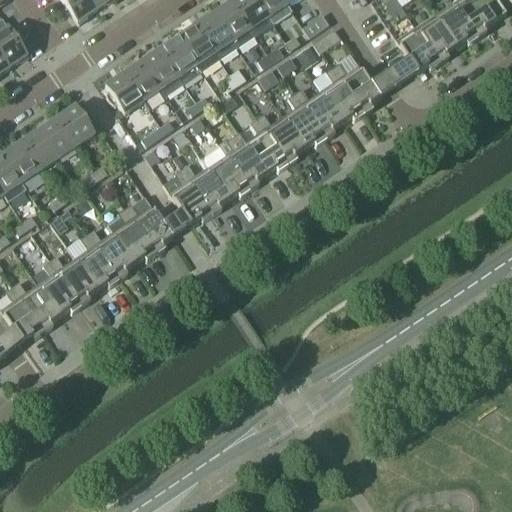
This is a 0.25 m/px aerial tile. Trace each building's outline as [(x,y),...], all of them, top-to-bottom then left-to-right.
[(95,15),(84,0),(57,0),(77,29),(78,29),(76,27),(95,15)] [(110,0),(84,0),(95,15),(113,3),(110,0)] [(252,0),(238,0),(230,6),(253,40),(271,28),(252,0)] [(252,0),(271,28),(290,15),(280,1),(279,0),(252,0)] [(394,3),(391,0),(381,0),(378,2),(383,10),(394,3)] [(462,0),(452,7),(476,44),(486,37),(483,34),(504,20),(490,0),(462,0)] [(511,0),(501,0),(511,10),(511,8),(511,0)] [(230,6),(212,18),(235,52),(253,40),(230,6)] [(433,20),(455,53),(464,47),(466,50),(476,44),(452,7),(433,20)] [(212,18),(194,30),(217,64),(235,52),(212,18)] [(321,20),(301,33),(308,44),(328,31),(321,20)] [(414,33),(438,69),(448,63),(446,59),(455,53),(433,20),(414,33)] [(180,40),(177,42),(196,71),(199,76),(217,64),(194,30),(180,40)] [(7,32),(0,36),(0,62),(7,73),(25,61),(27,63),(7,32)] [(388,77),(398,91),(426,72),(429,76),(438,69),(414,33),(394,46),(407,65),(388,77)] [(333,34),(312,49),(319,59),(340,45),(333,34)] [(177,42),(159,54),(178,83),(196,71),(177,42)] [(294,42),(285,48),(290,56),(299,50),(294,42)] [(302,70),(313,62),(307,52),(295,60),(302,70)] [(277,53),(267,60),(272,68),(282,61),(277,53)] [(159,54),(140,66),(160,95),(164,101),(182,89),(178,83),(159,54)] [(272,68),(267,60),(257,67),(262,75),(272,68)] [(295,74),(288,64),(276,72),(282,82),(295,74)] [(140,66),(122,78),(142,107),(160,95),(140,66)] [(331,73),(363,120),(371,114),(369,111),(398,91),(388,77),(370,89),(357,71),(345,79),(338,69),(331,73)] [(319,96),(341,129),(351,123),(353,126),(363,120),(331,73),(325,78),(331,88),(319,96)] [(237,74),(228,80),(231,84),(236,92),(245,86),(237,74)] [(142,107),(122,78),(115,83),(114,81),(101,91),(102,92),(104,91),(108,96),(105,98),(105,101),(106,103),(107,105),(108,107),(110,109),(111,110),(114,111),(117,110),(123,119),(142,107)] [(270,92),(263,81),(257,85),(264,96),(270,92)] [(231,84),(222,90),(227,98),(236,92),(231,84)] [(294,99),(325,145),(334,139),(332,136),(341,129),(319,96),(307,104),(300,94),(294,99)] [(281,122),(304,155),(313,148),(316,151),(325,145),(294,99),(287,103),(293,114),(281,122)] [(204,102),(195,108),(200,116),(209,110),(204,102)] [(236,110),(232,104),(221,112),(225,118),(236,110)] [(62,119),(55,123),(75,152),(93,140),(87,130),(89,128),(89,124),(88,122),(88,121),(87,119),(85,118),(83,116),(80,114),(78,116),(74,111),(77,109),(75,107),(61,117),(62,119)] [(200,116),(195,108),(186,114),(191,122),(200,116)] [(256,124),(287,171),(296,165),(294,161),(304,155),(281,122),(269,130),(263,120),(256,124)] [(55,123),(37,135),(57,164),(75,152),(55,123)] [(244,147),(266,180),(275,173),(278,177),(287,171),(256,124),(249,129),(256,139),(244,147)] [(200,125),(190,132),(195,139),(205,132),(200,125)] [(168,126),(159,132),(164,140),(173,134),(168,126)] [(164,140),(159,132),(150,138),(156,146),(164,140)] [(37,135),(19,147),(39,176),(57,164),(37,135)] [(218,150),(249,196),(258,190),(256,187),(266,180),(244,147),(238,139),(226,147),(225,145),(218,150)] [(19,147),(1,159),(20,188),(39,176),(19,147)] [(206,172),(228,205),(238,199),(240,202),(249,196),(218,150),(211,154),(218,164),(206,172)] [(158,164),(152,156),(144,162),(150,170),(158,164)] [(1,159),(0,159),(0,196),(2,200),(7,207),(25,195),(20,188),(1,159)] [(180,175),(211,221),(220,215),(218,212),(228,205),(206,172),(194,180),(187,170),(180,175)] [(101,172),(92,179),(98,186),(106,180),(101,172)] [(171,223),(180,238),(189,231),(200,224),(202,227),(211,221),(180,175),(173,180),(180,190),(167,198),(180,217),(171,223)] [(98,186),(92,179),(83,185),(89,192),(98,186)] [(65,197),(57,203),(62,211),(71,205),(65,197)] [(62,211),(57,203),(48,209),(53,217),(62,211)] [(123,214),(155,260),(164,254),(162,251),(180,238),(171,223),(162,229),(143,203),(131,212),(130,210),(123,214)] [(77,218),(86,212),(82,205),(73,211),(77,218)] [(105,229),(111,237),(134,270),(143,263),(146,266),(155,260),(123,214),(116,219),(117,221),(105,229)] [(49,227),(57,239),(66,233),(62,227),(58,221),(49,227)] [(30,222),(21,228),(27,236),(35,230),(30,222)] [(27,236),(21,228),(13,234),(18,242),(27,236)] [(85,241),(117,286),(126,280),(124,277),(134,270),(111,237),(99,246),(92,236),(85,241)] [(0,242),(0,254),(9,248),(4,240),(0,242)] [(74,263),(96,296),(106,289),(108,293),(117,286),(85,241),(79,245),(86,255),(74,263)] [(48,267),(80,312),(89,306),(87,303),(96,296),(74,263),(62,272),(55,262),(48,267)] [(36,290),(59,322),(69,315),(71,319),(80,312),(48,267),(41,271),(48,281),(36,290)] [(11,293),(43,338),(52,332),(49,329),(59,322),(36,290),(24,298),(17,288),(11,293)] [(0,343),(0,358),(4,363),(21,349),(31,341),(34,345),(43,338),(11,293),(4,297),(11,307),(0,314),(0,318),(11,335),(0,343)]
